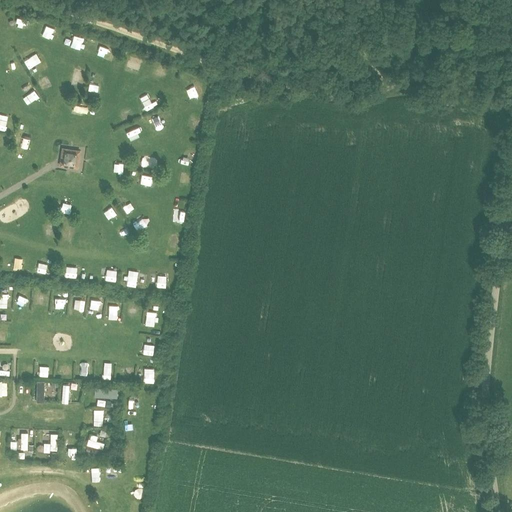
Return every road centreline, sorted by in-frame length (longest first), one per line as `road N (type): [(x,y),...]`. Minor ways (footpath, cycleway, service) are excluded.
road 1 (track): [(20,0),(314,94),(369,95),(439,76),(491,75),(511,87)]
road 2 (unclassified): [(497,511),(486,386),(511,200)]
